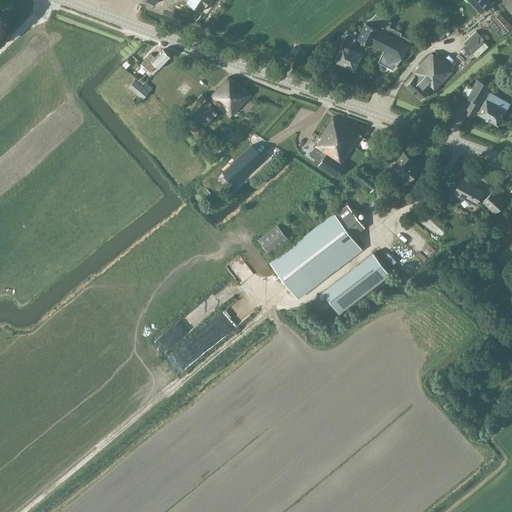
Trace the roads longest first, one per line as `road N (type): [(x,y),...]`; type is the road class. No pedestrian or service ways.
road 1 (track): [(24,511),(278,302),(299,300),(422,203),(461,147)]
road 2 (tertiary): [(511,165),(62,0)]
